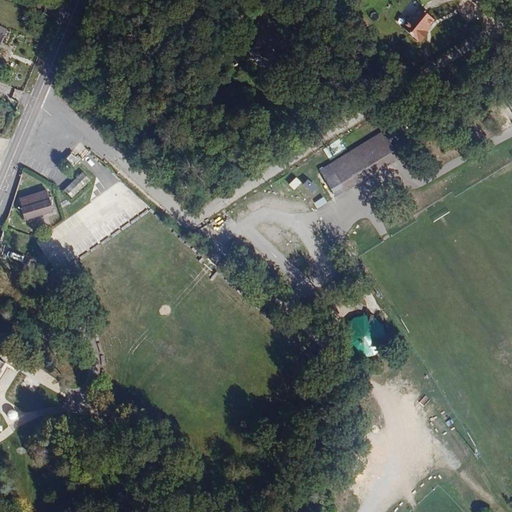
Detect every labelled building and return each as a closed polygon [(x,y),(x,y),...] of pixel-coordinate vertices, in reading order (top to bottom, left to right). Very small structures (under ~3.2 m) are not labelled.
[(413,3),(396,25),(412,37),(420,27),(419,26),(428,15),(413,3)] [(375,25),(364,18),(360,24),(371,32),(375,25)] [(267,31),(268,27),(258,22),(252,35),(259,39),(257,45),(253,52),(282,67),(293,44),(271,33),(267,31)] [(259,39),(252,35),(248,41),(257,45),(259,39)] [(338,184),(341,188),(394,154),(387,142),(392,139),(383,125),(315,168),(329,190),(338,184)] [(63,165),(68,171),(81,157),(77,153),(75,151),(63,165)] [(106,177),(110,173),(90,155),(82,164),(102,181),(106,177)] [(72,197),(91,180),(83,171),(64,189),(72,197)] [(299,182),(308,189),(312,185),(303,177),(299,182)] [(331,194),(341,188),(338,184),(329,190),(331,194)] [(48,190),(20,199),(27,219),(54,210),(48,190)] [(317,208),(328,202),(324,196),(314,201),(317,208)] [(371,311),(362,309),(361,313),(349,315),(343,321),(339,332),(341,337),(344,342),(351,350),(360,353),(370,350),(377,345),(381,334),(378,324),(370,315),(371,311)] [(6,398),(4,398),(2,399),(1,400),(1,402),(1,404),(3,406),(5,406),(7,406),(9,404),(10,402),(9,400),(8,399),(6,398)] [(455,461),(459,454),(441,443),(437,450),(455,461)]
